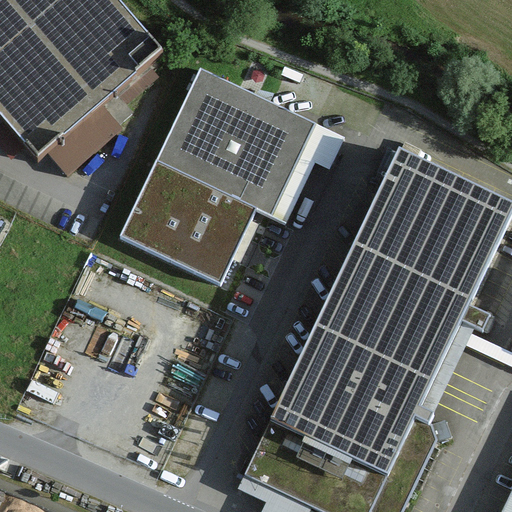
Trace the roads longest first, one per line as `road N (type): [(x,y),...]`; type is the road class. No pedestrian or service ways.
road 1 (track): [(511,163),(407,102),(227,30),(175,0)]
road 2 (unclassified): [(0,442),(166,511)]
